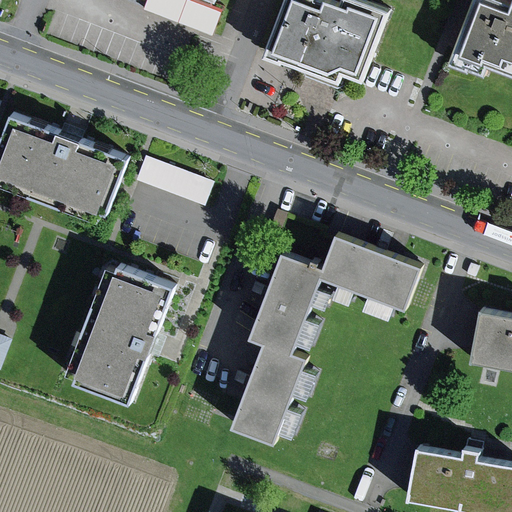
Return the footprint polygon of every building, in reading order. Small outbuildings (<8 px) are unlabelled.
[(332,0),(331,1),(328,0),(278,0),(255,57),(327,86),(333,74),(352,79),(384,6),(367,0),(332,0)] [(511,6),(495,0),(468,0),(443,67),(476,79),(480,68),(511,79),(511,6)] [(124,164),(12,122),(0,153),(0,186),(101,224),(124,164)] [(150,157),(142,179),(208,203),(216,181),(150,157)] [(313,267),(310,276),(393,308),(409,269),(325,237),(313,267)] [(252,345),(279,356),(310,276),(313,267),(274,252),(239,341),(252,345)] [(164,288),(104,266),(62,383),(121,404),(164,288)] [(511,320),(473,314),(465,362),(511,369),(511,320)] [(14,339),(0,333),(0,367),(3,368),(14,339)] [(279,356),(252,345),(218,431),(265,450),(298,364),(279,356)] [(454,458),(407,451),(398,502),(461,511),(504,511),(511,470),(471,463),(472,453),(455,451),(454,458)]
